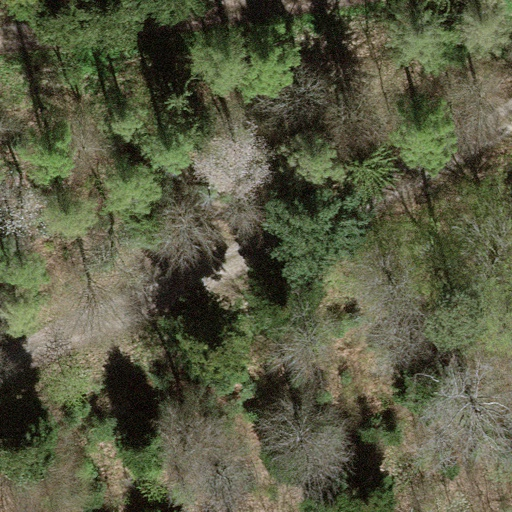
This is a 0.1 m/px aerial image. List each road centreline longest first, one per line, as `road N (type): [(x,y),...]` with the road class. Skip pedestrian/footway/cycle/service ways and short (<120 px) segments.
road 1 (track): [(511,114),(0,370)]
road 2 (track): [(250,0),(0,31)]
